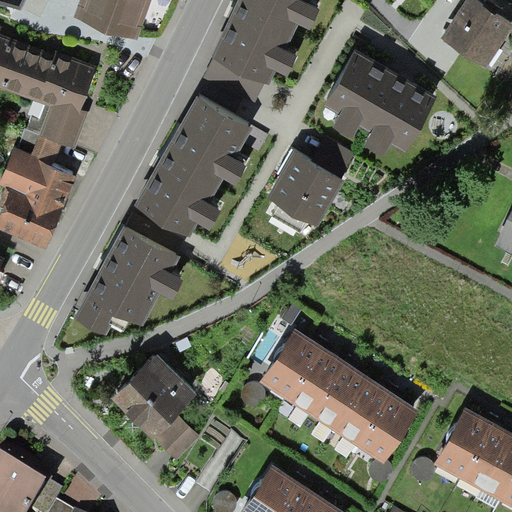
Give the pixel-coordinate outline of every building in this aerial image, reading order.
[(25,0),(0,0),(21,9),(25,0)] [(47,0),(25,0),(21,9),(39,18),(47,0)] [(82,0),(76,18),(138,40),(150,7),(152,0),(82,0)] [(238,0),(232,13),(204,73),(258,98),(275,63),(287,68),(298,45),(286,40),(297,17),(309,22),(319,1),(316,0),(238,0)] [(463,0),(444,32),(490,60),(511,24),(511,15),(490,2),(487,0),(463,0)] [(81,103),(97,60),(48,43),(25,34),(3,26),(4,21),(0,19),(0,85),(44,102),(30,139),(12,133),(0,164),(0,178),(6,181),(0,197),(0,223),(44,240),(53,217),(59,202),(73,165),(54,158),(62,137),(77,143),(90,107),(81,103)] [(393,66),(357,44),(325,97),(341,107),(334,118),(354,130),(358,121),(371,129),(367,135),(384,145),(390,134),(406,143),(436,92),(393,66)] [(253,122),(198,91),(157,162),(135,200),(187,229),(195,215),(209,223),(221,202),(208,195),(221,172),(234,179),(246,158),(236,152),(253,122)] [(316,160),(293,146),(268,190),(319,219),(344,176),(316,160)] [(511,205),(492,246),(511,256),(511,205)] [(181,250),(127,220),(101,265),(77,307),(106,323),(116,304),(141,318),(160,285),(172,292),(183,272),(172,266),(181,250)] [(383,452),(415,403),(397,392),(380,381),(348,360),(323,345),(307,334),(292,325),(261,374),(383,452)] [(153,427),(193,385),(155,348),(114,390),(153,427)] [(511,497),(511,425),(501,421),(480,410),(466,403),(437,458),(511,497)] [(187,410),(162,433),(180,452),(205,430),(187,410)] [(28,511),(31,508),(50,475),(37,469),(43,460),(6,438),(0,447),(0,511),(28,511)] [(243,511),(344,511),(345,511),(331,501),(306,484),(283,469),(270,460),(238,508),(243,511)] [(54,478),(50,475),(31,508),(38,511),(48,511),(57,499),(63,488),(52,481),(54,478)] [(72,511),(74,509),(57,499),(48,511),(72,511)] [(413,511),(393,501),(387,511),(413,511)]
